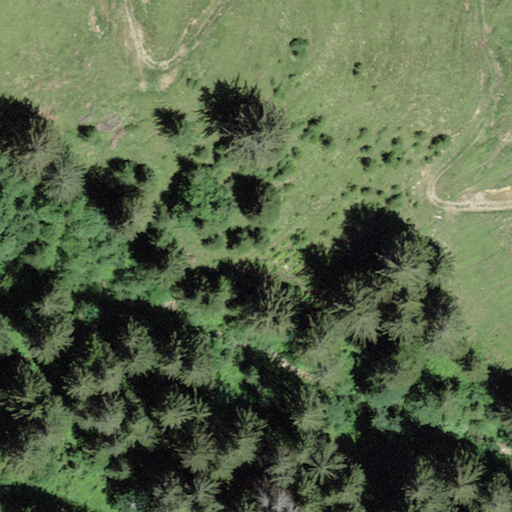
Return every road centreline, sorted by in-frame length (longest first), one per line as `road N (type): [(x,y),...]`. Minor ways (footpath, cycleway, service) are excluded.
road 1 (track): [(479,0),(496,90),(431,194),(447,206),(511,201)]
road 2 (track): [(132,0),(144,54),(157,65),(177,58),(222,0)]
